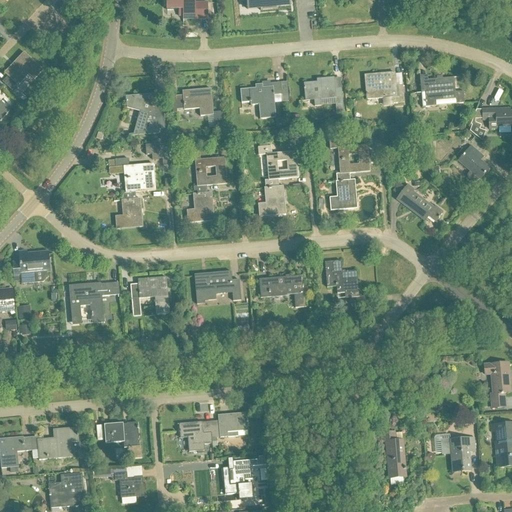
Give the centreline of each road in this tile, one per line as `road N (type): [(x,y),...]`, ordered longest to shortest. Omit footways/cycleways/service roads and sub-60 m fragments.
road 1 (residential): [(429,270),(377,238),(111,256),(35,202)]
road 2 (residential): [(511,73),(411,41),(190,56),(110,50)]
road 3 (residential): [(429,270),(381,331),(318,375),(273,388),(153,399)]
road 4 (unclassified): [(110,50),(81,137),(35,202)]
road 5 (residential): [(153,399),(0,413)]
road 6 (unclassified): [(511,174),(429,270)]
